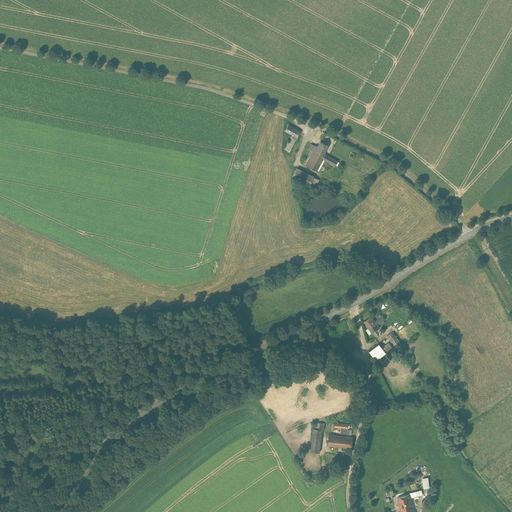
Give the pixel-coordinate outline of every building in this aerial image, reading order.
[(300,131),(288,125),(285,131),(292,135),(297,137),(300,131)] [(292,135),(285,149),(289,152),(297,137),(292,135)] [(328,145),(320,141),(317,146),(315,145),(314,148),(323,153),(328,145)] [(314,148),(305,164),(316,171),(323,159),(335,165),(337,161),(323,153),(314,148)] [(313,177),(297,168),(292,177),(309,185),(313,177)] [(313,177),(309,185),(314,188),(319,179),(313,177)] [(382,315),(375,321),(377,323),(378,325),(386,319),(382,315)] [(372,316),(364,322),(369,329),(377,323),(375,321),(372,316)] [(377,323),(369,329),(372,333),(380,328),(378,325),(377,323)] [(400,342),(393,332),(387,336),(394,346),(400,342)] [(389,343),(382,348),(386,353),(393,348),(389,343)] [(379,345),(370,352),(376,361),(386,353),(382,348),(379,345)] [(315,429),(313,429),(311,452),(319,452),(321,430),(324,430),(324,423),(316,422),(315,429)] [(352,426),(348,426),(348,424),(335,423),(335,427),(347,429),(347,434),(351,435),(352,427),(352,426)] [(344,436),(329,435),(328,446),(338,447),(342,447),(343,447),(344,436)] [(353,437),(344,436),(343,447),(351,448),(353,437)] [(414,511),(409,494),(397,498),(400,511),(414,511)]
